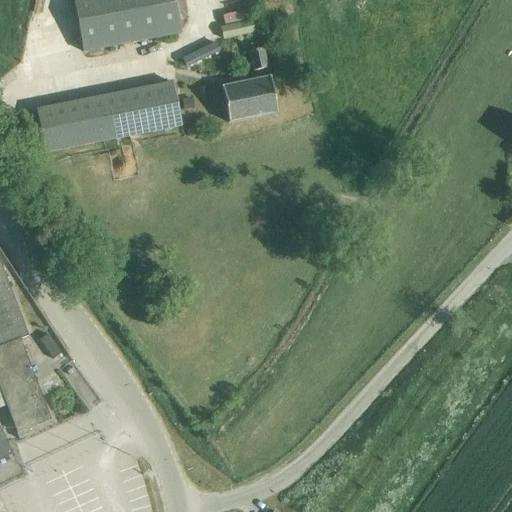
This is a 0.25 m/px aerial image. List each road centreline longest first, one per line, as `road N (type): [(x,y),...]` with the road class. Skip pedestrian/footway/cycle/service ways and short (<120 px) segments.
road 1 (unclassified): [(187,511),(254,498),(302,467),(511,245)]
road 2 (unclassified): [(187,511),(157,428),(0,217)]
